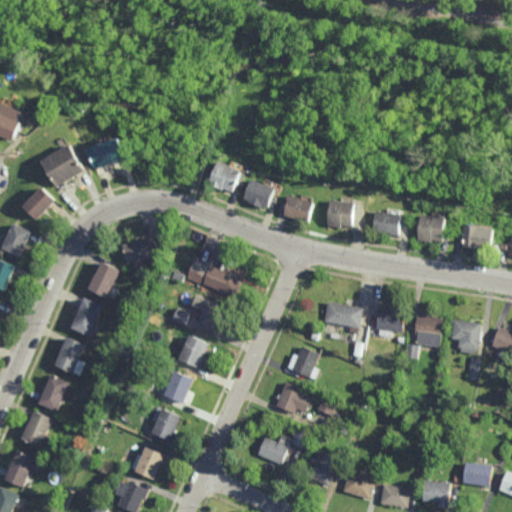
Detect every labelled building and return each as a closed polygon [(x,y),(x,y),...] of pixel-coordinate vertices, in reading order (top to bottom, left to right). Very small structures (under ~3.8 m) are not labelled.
[(26,112),(22,121),(26,122),(17,141),(0,134),(0,111),(1,112),(5,103),(26,112)] [(102,170),(95,150),(126,138),(134,159),(102,170)] [(62,188),(48,161),(77,145),(92,171),(62,188)] [(238,194),(229,189),(228,192),(215,186),(226,162),(248,172),(238,194)] [(274,209),(269,207),(268,209),(254,203),(255,202),(250,200),(258,181),(282,190),(274,209)] [(44,222),(30,208),(48,189),(62,202),(44,222)] [(315,224),(291,217),(295,201),(294,201),(295,196),(320,204),(315,224)] [(360,228),(348,227),(347,229),(334,227),(338,202),(363,205),(360,228)] [(407,237),(381,234),(384,213),(409,216),(407,237)] [(449,243),(438,241),(438,243),(425,241),(428,216),(453,220),(449,243)] [(26,259),(9,250),(20,225),(38,233),(26,259)] [(499,253),(469,249),(472,226),(502,230),(499,253)] [(146,267),(139,269),(137,263),(133,264),(128,246),(159,238),(164,256),(144,261),(146,267)] [(246,270),(237,297),(206,285),(206,286),(190,279),(197,260),(223,270),(227,259),(239,264),(238,267),(246,270)] [(10,294),(0,289),(0,270),(4,261),(21,269),(10,294)] [(111,298),(93,289),(99,276),(101,276),(108,262),(125,271),(111,298)] [(183,281),(175,277),(178,271),(186,274),(183,281)] [(219,334),(201,325),(207,312),(195,307),(200,297),(230,310),(219,334)] [(99,336),(95,334),(93,338),(75,329),(89,299),(106,307),(98,325),(103,327),(99,336)] [(363,330),(328,323),(332,303),(367,310),(363,330)] [(186,327),(175,321),(180,309),(192,315),(186,327)] [(406,334),(380,331),(383,310),(408,314),(406,334)] [(443,348),(420,345),(421,336),(419,335),(421,316),(447,319),(443,348)] [(479,348),(477,348),(476,352),(464,350),(464,348),(462,348),(463,341),(455,340),(458,321),(483,325),(479,348)] [(511,353),(493,344),(502,323),(511,327),(511,353)] [(201,369),(182,360),(193,336),(212,345),(201,369)] [(83,377),(59,367),(72,339),(89,346),(83,362),(89,365),(83,377)] [(364,358),(356,356),(359,343),(367,345),(364,358)] [(419,362),(407,360),(409,344),(421,346),(419,362)] [(318,369),(322,371),(318,381),(292,370),(298,356),(302,358),(306,348),(324,356),(318,369)] [(478,380),(468,377),(472,357),(482,359),(478,380)] [(185,399),(166,390),(169,384),(172,385),(177,373),(194,380),(185,399)] [(61,414),(43,406),(55,377),(73,385),(61,414)] [(307,395),(315,398),(310,410),(300,406),(298,411),(280,403),(285,392),(287,393),(291,384),(309,392),(307,395)] [(501,400),(495,398),(499,387),(505,390),(501,400)] [(336,413),(322,407),(329,392),(343,398),(336,413)] [(172,437),(154,428),(165,404),(183,413),(172,437)] [(42,442),(25,434),(32,419),(35,421),(38,413),(52,419),(42,442)] [(289,431),(283,429),(288,418),(294,421),(289,431)] [(306,447),(293,440),(291,445),(292,445),(284,463),(261,452),(269,435),(281,441),(286,432),(294,436),(300,425),(313,431),(306,447)] [(155,476),(132,465),(138,451),(142,453),(147,442),(166,451),(155,476)] [(27,483),(8,475),(21,446),(39,454),(27,483)] [(344,458),(332,484),(308,473),(315,456),(319,458),(323,449),(344,458)] [(114,461),(106,457),(108,452),(117,456),(114,461)] [(108,470),(98,466),(101,458),(111,463),(108,470)] [(491,484),(465,481),(468,461),(493,464),(491,484)] [(511,492),(501,488),(509,469),(511,470),(511,492)] [(373,497),(347,489),(352,471),(378,479),(373,497)] [(129,478),(129,477),(150,486),(145,497),(143,496),(137,510),(119,502),(123,493),(116,490),(123,475),(129,478)] [(450,506),(439,505),(439,501),(424,500),(426,479),(452,482),(450,506)] [(411,507),(384,502),(387,482),(415,487),(411,507)] [(13,511),(0,511),(0,493),(5,483),(23,491),(13,511)] [(106,511),(98,511),(91,509),(96,498),(110,505),(106,511)]
